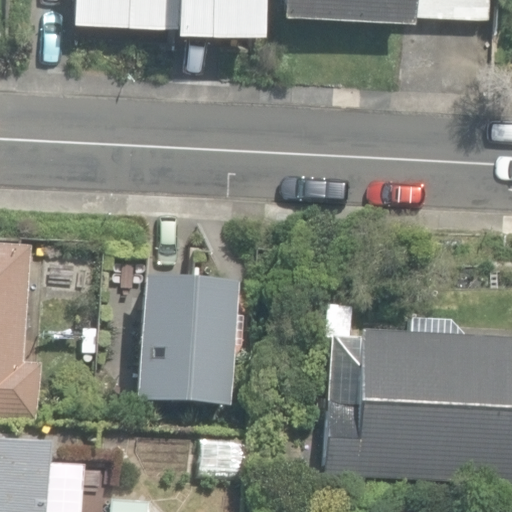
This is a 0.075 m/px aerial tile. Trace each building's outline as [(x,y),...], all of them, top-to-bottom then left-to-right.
[(62,0),(62,12),(161,17),(161,0),(62,0)] [(161,0),(161,17),(161,21),(252,25),(252,0),(161,0)] [(276,0),(276,7),(485,21),(486,0),(276,0)] [(0,419),(34,421),(38,367),(19,366),(26,249),(0,247),(0,419)] [(135,279),(128,403),(221,409),(228,284),(135,279)] [(320,477),(511,486),(511,340),(458,337),(445,323),(407,321),(406,335),(355,332),(352,405),(324,403),(320,477)] [(194,439),(193,473),(241,475),(242,441),(194,439)] [(0,511),(39,511),(43,444),(0,442),(0,511)] [(144,511),(144,498),(104,498),(103,511),(144,511)]
